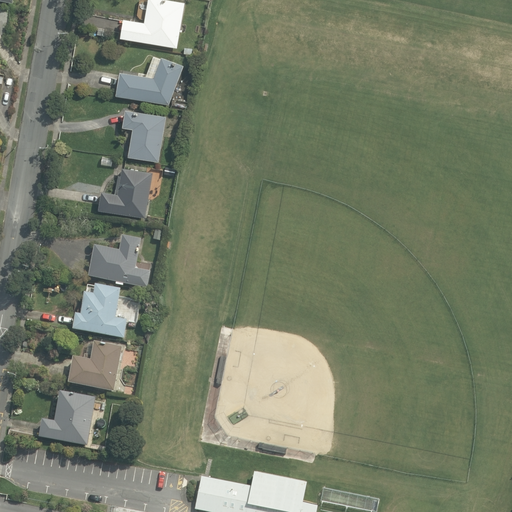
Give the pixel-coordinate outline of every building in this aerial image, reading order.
[(183,2),(169,0),(147,0),(145,19),(121,18),(117,39),(176,48),(183,2)] [(182,61),(153,58),(149,76),(75,68),(72,92),(178,103),(182,61)] [(122,108),(120,130),(130,134),(127,158),(159,161),(164,113),(122,108)] [(150,193),(159,195),(162,173),(120,167),(116,193),(98,190),(95,210),(146,217),(150,193)] [(138,259),(142,241),(123,236),(121,249),(93,245),(85,275),(147,290),(154,264),(138,259)] [(123,318),(124,292),(87,286),(82,310),(69,310),(66,329),(137,341),(140,320),(123,318)] [(123,370),(138,373),(143,350),(90,339),(86,359),(75,357),(72,370),(63,368),(60,384),(118,396),(123,370)] [(95,398),(58,392),(54,418),(43,416),(39,440),(88,447),(95,398)] [(202,476),(195,509),(209,511),(316,511),(317,506),(302,503),(307,483),(254,472),(251,486),(202,476)]
